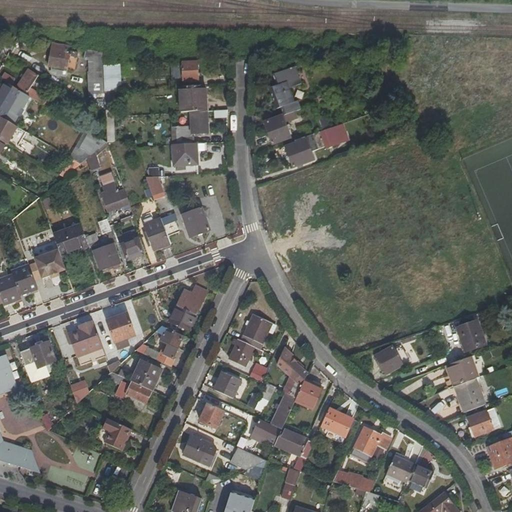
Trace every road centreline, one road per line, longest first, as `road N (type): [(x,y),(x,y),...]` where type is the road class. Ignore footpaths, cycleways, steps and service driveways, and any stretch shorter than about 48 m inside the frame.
road 1 (residential): [(489,511),(455,456),(335,370),(308,340),(255,245)]
road 2 (residential): [(134,511),(255,245)]
road 3 (residential): [(0,333),(255,245)]
road 4 (residential): [(255,245),(238,66)]
